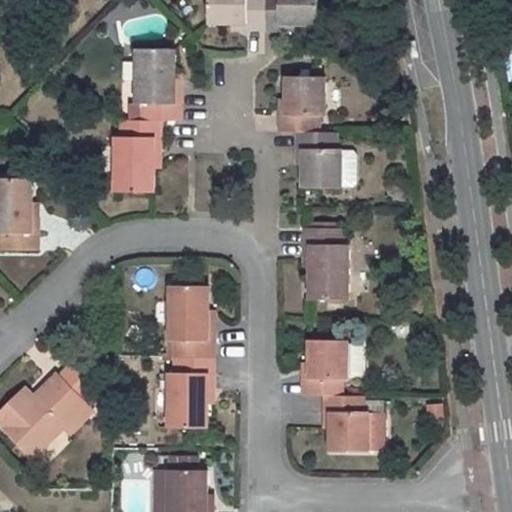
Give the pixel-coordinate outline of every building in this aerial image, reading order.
[(121,0),(129,8),(138,0),(121,0)] [(209,0),(209,24),(248,25),(248,31),(264,31),(264,0),(209,0)] [(319,26),(318,0),(264,0),(264,31),(280,31),(280,25),(319,26)] [(144,105),(144,121),(162,122),(182,122),(183,89),(176,88),(176,52),(138,51),(138,105),(144,105)] [(282,115),(282,132),(299,132),(320,133),(320,116),(326,117),(327,79),(288,78),(288,115),(282,115)] [(123,138),(117,138),(117,192),(154,192),(156,155),(161,155),(162,122),(144,121),(124,121),(123,138)] [(305,149),(304,189),(343,190),(343,188),(355,188),(358,184),(359,156),(355,153),(344,152),(343,151),(337,150),(337,133),(320,133),(299,132),(298,150),(305,149)] [(0,181),(0,235),(1,235),(0,253),(39,252),(39,220),(33,219),(33,181),(0,181)] [(305,230),(305,262),(312,263),(311,299),(350,299),(350,247),(345,246),(345,230),(305,230)] [(172,288),(171,342),(177,342),(177,357),(216,358),(217,326),(210,326),(209,288),(172,288)] [(304,379),(304,396),(326,396),(342,396),(342,380),(350,380),(349,343),(311,343),(311,379),(304,379)] [(177,374),(171,375),(171,429),(209,430),(209,391),(215,391),(216,358),(177,357),(177,374)] [(22,394),(0,416),(0,421),(35,457),(65,429),(71,435),(94,413),(89,408),(83,402),(94,391),(72,368),(61,379),(58,377),(31,402),(22,394)] [(83,402),(89,408),(100,396),(94,391),(83,402)] [(326,396),(325,413),(332,414),(331,453),(371,453),(371,452),(370,416),(370,415),(365,415),(364,397),(342,396),(326,396)] [(385,452),(385,416),(370,416),(371,452),(385,452)] [(170,472),(169,511),(213,511),(214,511),(208,511),(209,474),(198,473),(198,457),(171,456),(171,472),(170,472)]
